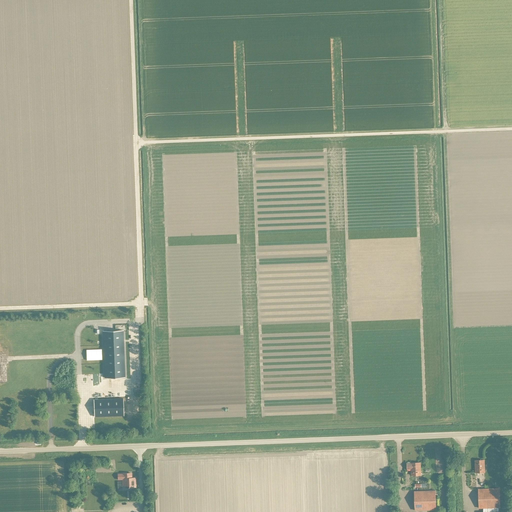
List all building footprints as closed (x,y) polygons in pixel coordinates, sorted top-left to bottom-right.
[(103,347),(104,379),(124,378),(122,331),(102,332),(103,343),(102,343),(102,347),(103,347)] [(93,400),(94,417),(123,416),(123,399),(93,400)] [(474,461),(475,473),(484,473),(484,461),(474,461)] [(406,464),(407,470),(411,470),(411,476),(420,476),(420,463),(410,464),(406,464)] [(122,475),(117,475),(118,480),(122,480),(122,486),(131,486),(131,474),(122,474),(122,475)] [(499,508),(499,489),(478,490),(479,509),(499,508)] [(414,492),(415,511),(435,510),(435,491),(414,492)]
